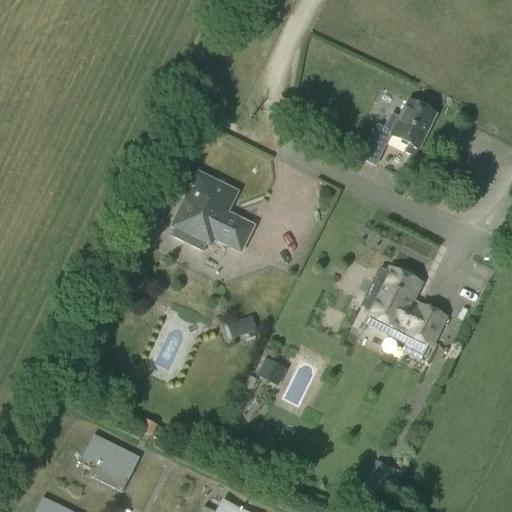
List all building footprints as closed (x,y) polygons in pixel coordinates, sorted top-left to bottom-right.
[(417,151),(434,116),(406,102),(391,132),(389,137),(407,146),(403,154),(412,158),(416,150),(417,151)] [(391,132),(375,125),(358,158),(374,166),(389,137),(391,132)] [(357,141),(342,134),(338,143),(353,150),(357,141)] [(231,193),(204,180),(204,181),(199,191),(191,187),(191,188),(191,189),(187,187),(182,198),(186,199),(172,227),(171,228),(175,229),(171,238),(170,238),(201,253),(202,253),(201,252),(205,244),(209,246),(209,245),(212,239),(239,252),(239,251),(250,229),(250,228),(221,214),(230,193),(231,194),(231,193)] [(473,279),(479,268),(460,258),(454,268),(473,279)] [(387,274),(378,270),(359,308),(368,312),(361,325),(391,339),(393,335),(403,340),(405,336),(429,347),(442,320),(419,308),(417,312),(407,307),(418,285),(388,271),(387,274)] [(242,336),(254,332),(249,319),(238,322),(242,336)] [(277,387),(285,371),(264,360),(255,376),(277,387)] [(146,423),(141,433),(149,437),(154,427),(146,423)] [(94,438),(84,458),(97,464),(95,466),(96,467),(90,478),(121,494),(129,478),(126,477),(135,459),(138,460),(138,459),(92,436),(92,437),(94,438)] [(381,495),(392,473),(374,464),(363,486),(381,495)] [(43,501),(37,511),(68,511),(41,498),(41,499),(43,501)]
